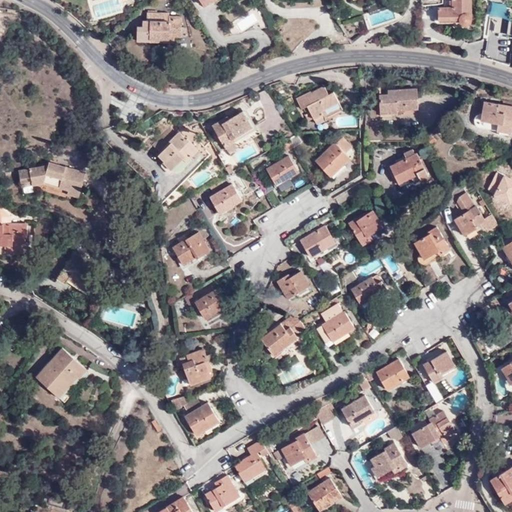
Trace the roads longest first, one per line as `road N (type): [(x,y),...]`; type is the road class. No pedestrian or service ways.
road 1 (tertiary): [(28,0),(156,98),(205,100),(283,69),(368,55),(511,80)]
road 2 (residential): [(467,511),(488,396),(480,363),(453,320),(426,318),(340,375),(288,402),(268,402)]
road 3 (residential): [(0,284),(106,349),(191,458),(268,402)]
road 4 (residential): [(268,402),(240,380),(236,357),(264,258),(285,221),(322,201)]
road 5 (unknown): [(136,380),(159,339),(161,312),(129,228),(93,174)]
road 6 (unknown): [(136,380),(89,511)]
